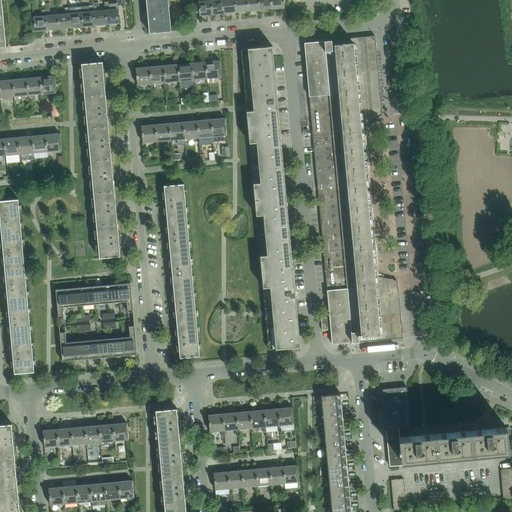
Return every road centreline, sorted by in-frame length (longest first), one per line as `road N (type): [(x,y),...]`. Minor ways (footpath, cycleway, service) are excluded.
road 1 (residential): [(421,354),(387,20)]
road 2 (residential): [(317,364),(286,31)]
road 3 (residential): [(154,379),(120,47)]
road 4 (residential): [(120,47),(286,31)]
road 5 (residential): [(373,511),(359,360)]
road 6 (residential): [(204,511),(192,376)]
road 7 (residential): [(28,391),(154,379)]
road 8 (residential): [(192,376),(317,364)]
road 9 (residential): [(28,391),(38,511)]
road 10 (residential): [(0,56),(120,47)]
